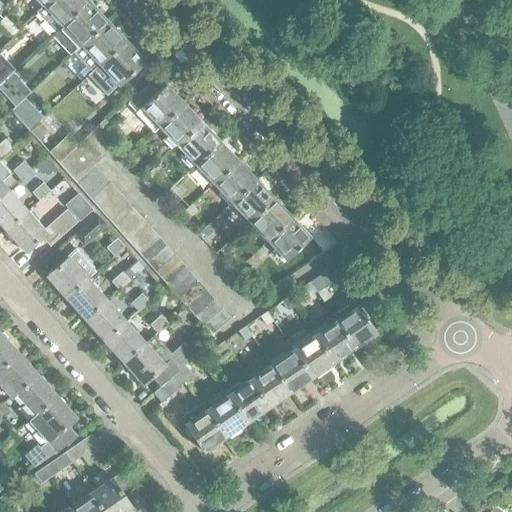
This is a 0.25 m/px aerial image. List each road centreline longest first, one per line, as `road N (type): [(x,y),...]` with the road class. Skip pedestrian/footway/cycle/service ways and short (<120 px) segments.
road 1 (residential): [(475,327),(156,0)]
road 2 (residential): [(206,511),(475,327)]
road 3 (residential): [(204,511),(0,275)]
